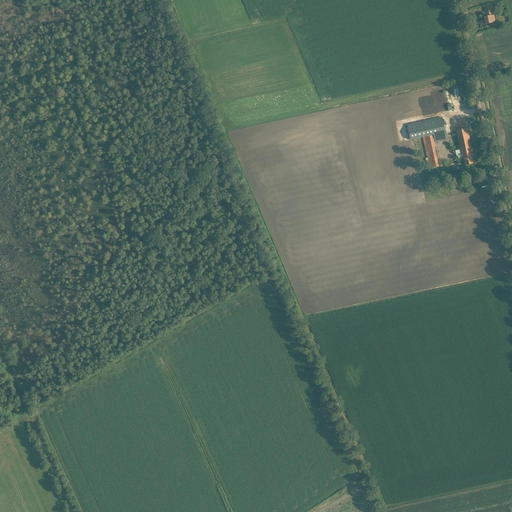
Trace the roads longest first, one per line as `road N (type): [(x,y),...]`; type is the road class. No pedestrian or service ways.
road 1 (unclassified): [(511,242),(460,0)]
road 2 (track): [(73,511),(0,350)]
